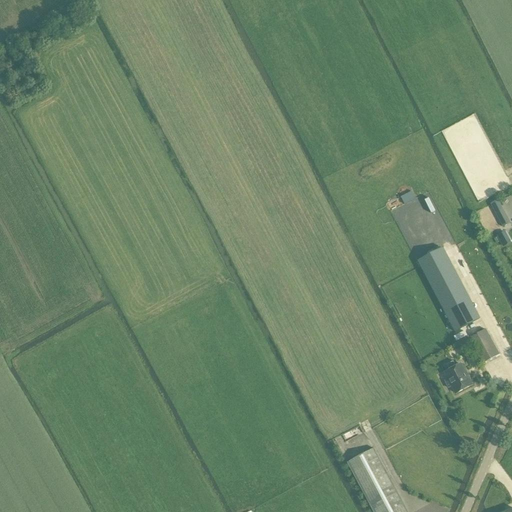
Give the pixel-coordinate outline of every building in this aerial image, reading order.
[(495,211),(503,226),(509,223),(501,208),(495,211)] [(443,248),(418,261),(455,332),(480,319),(443,248)] [(487,332),(470,340),(482,363),(499,354),(487,332)] [(456,393),(472,385),(461,364),(457,366),(454,361),(447,364),(450,370),(446,372),(449,379),(445,381),(449,388),(452,386),(456,393)] [(408,511),(375,449),(348,463),(373,511),(408,511)]
